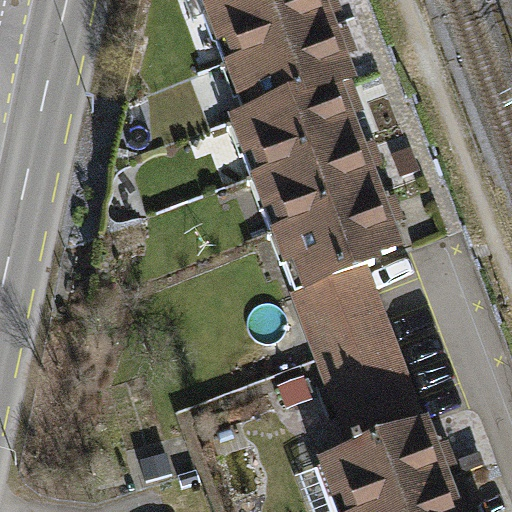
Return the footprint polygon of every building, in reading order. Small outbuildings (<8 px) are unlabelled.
[(216,0),(202,5),(215,41),(224,37),(231,57),(331,21),(330,16),(341,12),(337,1),(336,0),(216,0)] [(334,27),(331,21),(231,57),(222,60),(235,95),(244,92),(250,110),(351,74),(346,60),(359,56),(353,39),(347,23),(334,27)] [(360,99),(351,74),(250,110),(229,118),(242,154),(250,151),(258,172),(361,135),(355,116),(365,113),(360,99)] [(366,147),(361,135),(258,172),(250,175),(261,207),(272,203),(280,225),(381,189),(375,173),(385,169),(380,154),(376,144),(366,147)] [(412,149),(394,155),(402,177),(420,171),(412,149)] [(386,201),(381,189),(280,225),(269,229),(282,264),(291,260),(302,289),(368,265),(404,252),(395,227),(409,222),(404,209),(400,196),(386,201)] [(368,265),(302,289),(289,293),(314,361),(317,370),(344,445),(424,416),(395,336),(368,265)] [(339,493),(345,511),(347,511),(450,475),(449,471),(458,467),(455,457),(449,440),(434,445),(424,416),(344,445),(316,455),(331,496),(339,493)] [(465,511),(463,506),(471,503),(467,491),(463,481),(454,484),(450,475),(347,511),(465,511)]
